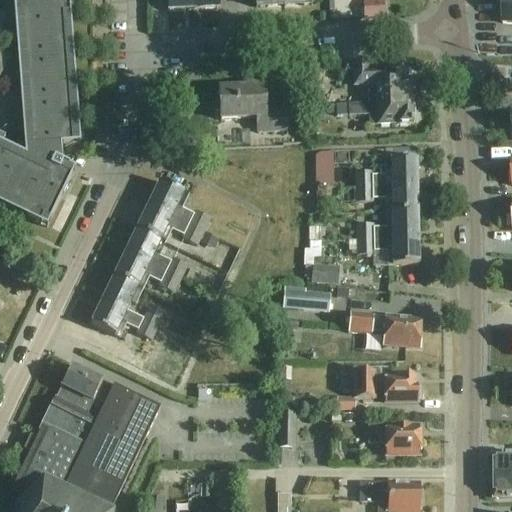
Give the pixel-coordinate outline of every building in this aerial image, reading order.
[(12,0),(14,21),(63,17),(70,16),(68,0),(12,0)] [(167,0),(168,13),(194,12),(193,0),(167,0)] [(193,0),(194,12),(218,11),(217,0),(193,0)] [(286,9),(285,0),(255,0),(256,11),(286,9)] [(285,0),(286,9),(312,8),(312,0),(285,0)] [(511,0),(502,0),(502,25),(511,24),(511,0)] [(23,42),(65,38),(63,17),(14,21),(16,42),(23,42)] [(25,63),(66,60),(65,38),(23,42),(25,63)] [(26,85),(68,82),(66,60),(25,63),(26,85)] [(377,99),(412,98),(412,86),(408,82),(408,72),(369,74),(368,64),(355,64),(355,87),(377,86),(377,99)] [(28,107),(70,103),(68,82),(26,85),(28,107)] [(266,113),(265,87),(248,87),(248,90),(220,91),(221,121),(257,120),(258,135),(288,134),(287,112),(266,113)] [(413,108),(412,98),(377,99),(372,99),(373,105),(347,106),(339,106),(339,118),(369,117),(370,128),(413,126),(413,118),(417,118),(416,108),(413,108)] [(30,128),(71,125),(70,103),(28,107),(30,128)] [(488,142),(486,114),(464,115),(466,143),(488,142)] [(71,125),(30,128),(31,149),(73,146),(71,125)] [(0,176),(10,157),(0,152),(0,176)] [(316,187),(333,187),(333,155),(316,155),(316,187)] [(0,198),(11,203),(29,166),(10,157),(0,176),(0,198)] [(47,175),(29,212),(26,219),(47,229),(75,170),(54,160),(47,175)] [(355,188),(419,187),(418,161),(387,162),(387,178),(373,178),(373,175),(355,175),(355,188)] [(29,166),(11,203),(29,212),(47,175),(29,166)] [(149,207),(206,234),(212,222),(196,214),(194,217),(183,210),(189,197),(160,183),(149,207)] [(388,214),(420,214),(419,187),(355,188),(356,203),(374,203),(374,200),(387,200),(388,214)] [(137,231),(166,244),(171,233),(183,238),(182,241),(198,249),(206,234),(149,207),(137,231)] [(357,241),(420,240),(420,214),(388,214),(388,231),(374,231),(374,227),(356,228),(357,241)] [(159,258),(166,244),(137,231),(126,254),(182,282),(189,269),(173,261),(172,265),(159,258)] [(215,252),(220,242),(206,236),(201,246),(215,252)] [(420,240),(357,241),(357,258),(375,258),(375,254),(388,254),(388,267),(421,266),(420,240)] [(114,278),(143,292),(149,280),(161,285),(159,289),(175,297),(182,282),(126,254),(114,278)] [(338,288),(339,270),(312,268),(311,286),(338,288)] [(199,290),(203,280),(188,273),(183,283),(199,290)] [(103,302),(127,314),(132,303),(137,306),(143,292),(114,278),(103,302)] [(380,307),(380,293),(360,293),(360,306),(380,307)] [(329,315),(331,299),(306,296),(304,313),(329,315)] [(127,314),(103,302),(92,326),(120,340),(126,327),(137,332),(136,335),(153,343),(160,329),(127,314)] [(142,321),(160,329),(166,316),(149,308),(142,321)] [(421,350),(421,322),(351,317),(349,334),(373,337),(373,334),(385,336),(384,347),(421,350)] [(186,385),(193,371),(166,359),(160,373),(186,385)] [(110,511),(160,412),(72,368),(62,388),(64,389),(58,402),(56,401),(56,402),(53,409),(50,408),(41,428),(43,429),(29,458),(20,476),(14,489),(24,500),(16,508),(13,511),(12,511),(110,511)] [(291,383),(291,371),(279,371),(278,383),(291,383)] [(354,374),(354,402),(376,402),(376,390),(387,390),(387,405),(419,405),(419,401),(421,401),(421,390),(418,390),(418,379),(400,378),(400,377),(387,377),(387,373),(374,373),(374,374),(354,374)] [(197,392),(197,404),(206,404),(206,392),(197,392)] [(354,414),(354,402),(337,402),(336,414),(354,414)] [(296,451),(297,417),(279,416),(278,451),(296,451)] [(421,457),(421,428),(370,428),(370,445),(387,445),(387,457),(421,457)] [(511,456),(495,456),(494,479),(511,478),(511,456)] [(511,478),(494,479),(494,501),(511,500),(511,478)] [(200,482),(200,499),(209,499),(209,482),(200,482)] [(362,487),(362,504),(388,504),(387,511),(421,511),(421,486),(362,487)] [(291,511),(291,497),(278,497),(278,511),(291,511)] [(162,511),(165,501),(150,499),(148,511),(162,511)] [(216,511),(234,511),(234,503),(216,503),(216,511)]
